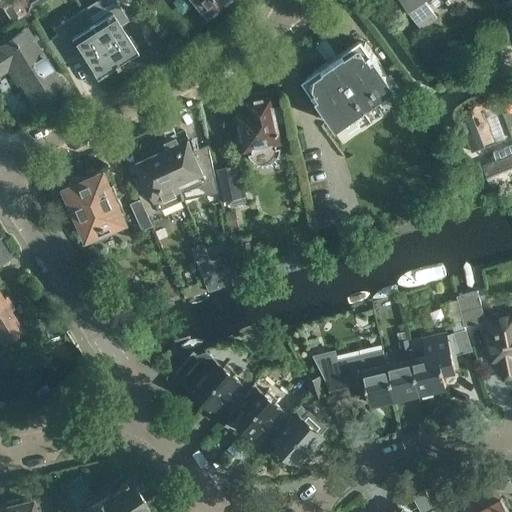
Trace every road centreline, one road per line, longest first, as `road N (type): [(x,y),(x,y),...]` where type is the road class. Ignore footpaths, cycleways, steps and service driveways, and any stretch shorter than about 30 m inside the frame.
road 1 (unclassified): [(0,167),(147,101),(296,17)]
road 2 (residential): [(317,511),(351,481),(450,441),(495,436),(511,443)]
road 3 (unknown): [(296,17),(339,225)]
road 4 (unclassified): [(95,329),(0,181)]
road 5 (residential): [(150,410),(0,452)]
road 6 (residential): [(216,511),(150,410)]
